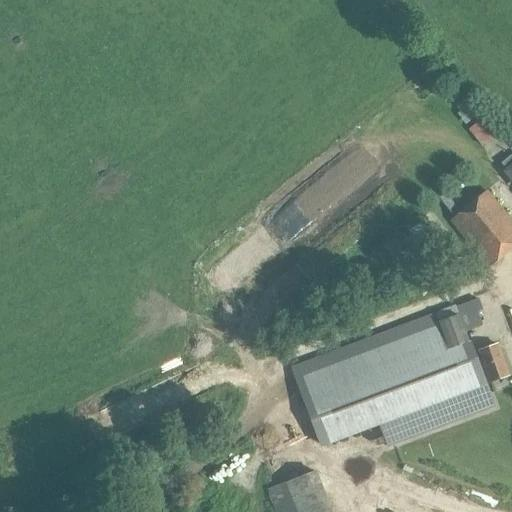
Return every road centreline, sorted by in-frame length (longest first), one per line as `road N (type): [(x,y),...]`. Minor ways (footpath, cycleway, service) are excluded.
road 1 (track): [(57,450),(214,378),(260,373),(511,281)]
road 2 (track): [(260,373),(250,426),(165,494),(155,511)]
